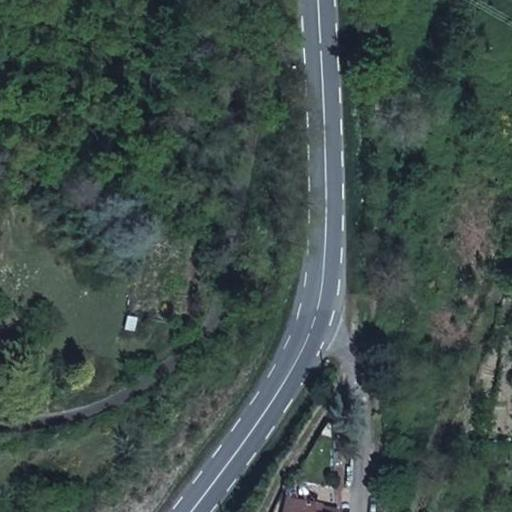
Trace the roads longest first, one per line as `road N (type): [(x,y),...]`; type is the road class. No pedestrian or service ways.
road 1 (secondary): [(315,0),(324,261),(313,315),(291,371),(188,511)]
road 2 (unknown): [(362,511),(366,465),(354,400),(341,373),(303,340)]
